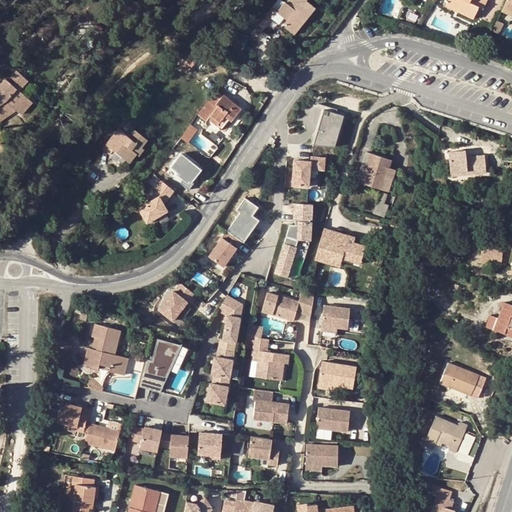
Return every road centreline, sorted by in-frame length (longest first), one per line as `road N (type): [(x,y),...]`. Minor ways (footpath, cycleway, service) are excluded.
road 1 (residential): [(67,286),(49,376),(61,388),(177,414),(213,330)]
road 2 (residential): [(374,511),(371,489),(297,480),(309,367),(304,315)]
road 3 (tertiary): [(272,116),(173,256),(103,283)]
road 4 (residential): [(272,116),(283,132),(274,230),(223,290)]
road 5 (tertiary): [(369,74),(511,119)]
road 6 (tertiary): [(511,78),(405,43),(371,46)]
